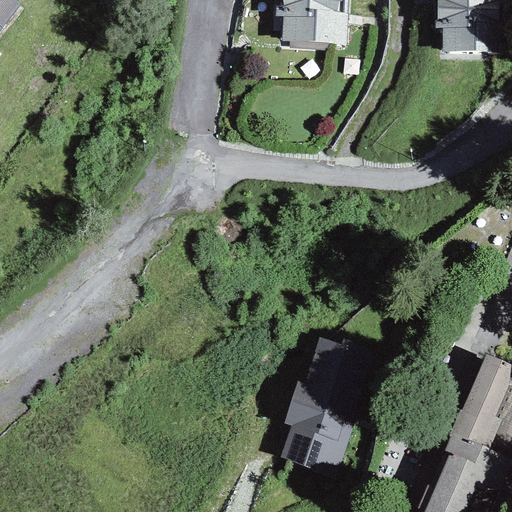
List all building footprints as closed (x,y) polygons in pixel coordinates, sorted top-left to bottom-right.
[(341,0),(294,0),(291,80),(338,82),(341,0)] [(495,0),(450,0),(452,85),(496,85),(495,0)] [(0,54),(17,32),(0,19),(0,54)] [(370,366),(323,349),(290,444),(336,460),(370,366)] [(463,511),(511,392),(511,370),(490,362),(428,511),(463,511)]
